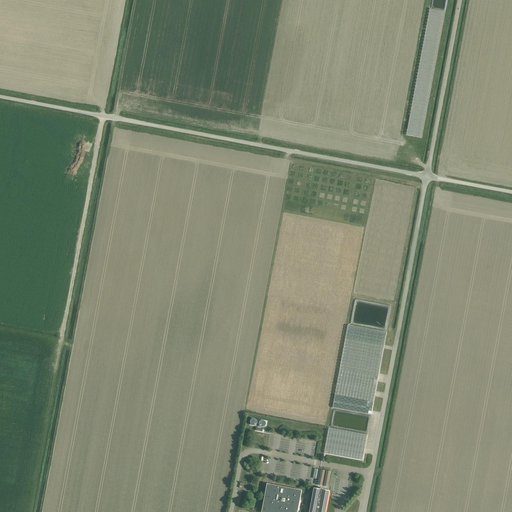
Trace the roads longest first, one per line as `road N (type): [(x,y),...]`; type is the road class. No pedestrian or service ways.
road 1 (unclassified): [(428,180),(0,103)]
road 2 (unclassified): [(363,511),(428,180)]
road 3 (unknown): [(62,340),(102,122)]
road 4 (unclassified): [(428,180),(462,0)]
